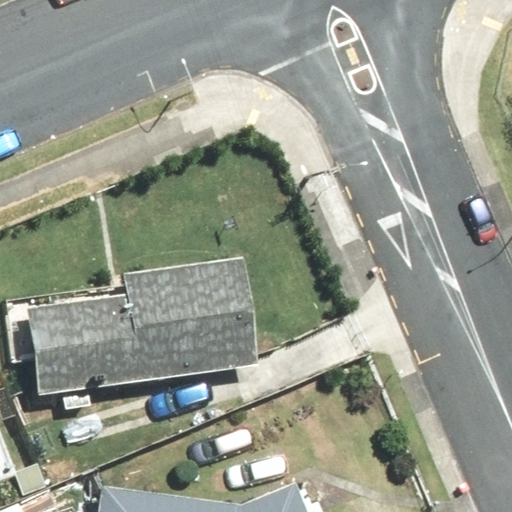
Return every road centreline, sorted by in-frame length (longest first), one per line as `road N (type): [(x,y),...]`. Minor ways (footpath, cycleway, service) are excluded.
road 1 (residential): [(327,0),(511,445)]
road 2 (residential): [(0,81),(193,0)]
